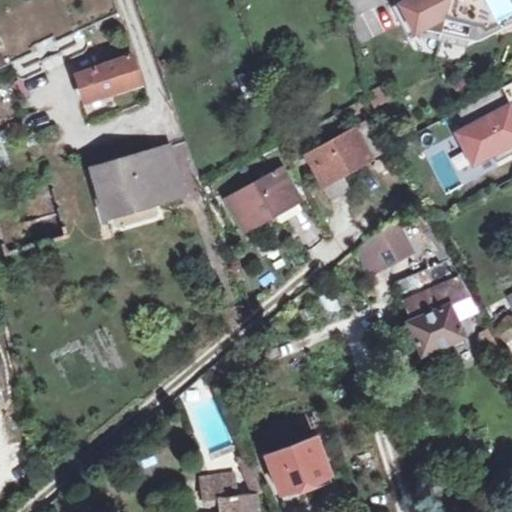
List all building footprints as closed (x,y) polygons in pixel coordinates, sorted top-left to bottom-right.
[(443,0),(399,0),(411,30),(446,11),(443,0)] [(132,56),(76,75),(88,102),(142,85),(132,56)] [(247,66),(236,69),(239,79),(250,76),(247,66)] [(511,107),(508,99),(455,124),(469,156),(511,138),(511,107)] [(340,111),(349,129),(356,126),(374,157),(385,151),(358,102),(340,111)] [(55,122),(39,132),(47,146),(64,136),(55,122)] [(356,126),(349,129),(307,153),(330,196),(349,186),(344,174),(374,157),(356,126)] [(161,203),(182,197),(167,146),(94,168),(106,211),(159,195),(161,203)] [(248,229),(266,219),(300,200),(282,167),(228,198),(246,231),(248,229)] [(395,217),(380,230),(398,265),(416,256),(395,217)] [(266,219),(248,229),(256,244),(273,233),(266,219)] [(398,265),(380,230),(359,247),(368,280),(398,265)] [(423,355),(466,337),(452,306),(472,298),(452,262),(397,285),(413,322),(410,323),(423,355)] [(157,415),(141,428),(151,441),(167,427),(157,415)] [(310,492),(332,484),(325,464),(315,438),(267,456),(281,493),(306,483),(310,492)] [(259,511),(254,497),(243,498),(238,478),(204,478),(209,505),(223,503),(225,511),(259,511)]
